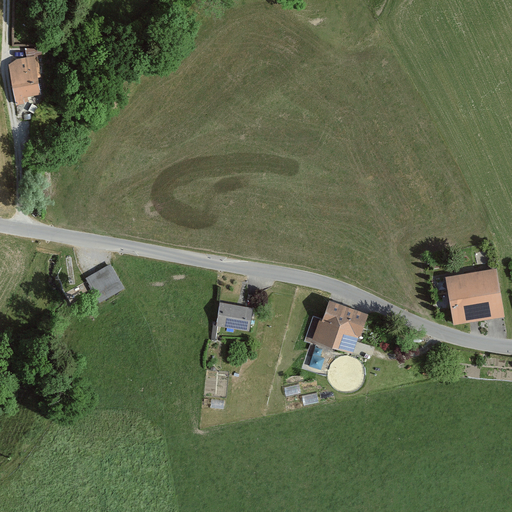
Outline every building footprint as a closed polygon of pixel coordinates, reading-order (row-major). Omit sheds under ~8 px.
[(33,58),(10,62),(16,100),(39,95),(33,58)] [(122,288),(109,266),(87,279),(99,301),(122,288)] [(498,269),(447,276),(453,323),(505,316),(498,269)] [(369,312),(328,296),(313,336),(354,352),(369,312)] [(252,306),(218,301),(214,324),(248,330),(252,306)]
